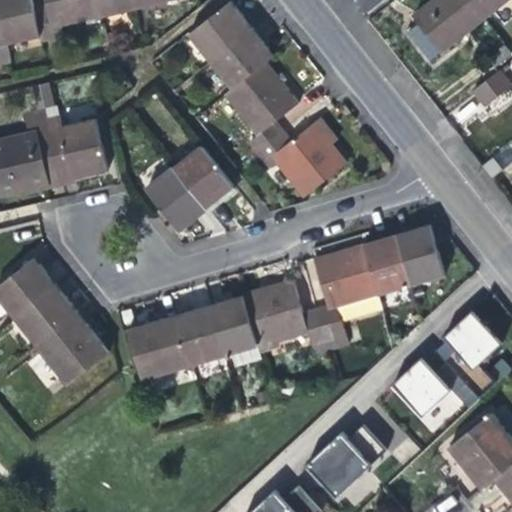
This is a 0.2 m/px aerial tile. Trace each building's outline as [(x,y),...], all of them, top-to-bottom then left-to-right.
[(0,0),(0,9),(9,46),(42,38),(34,7),(32,0),(0,0)] [(46,0),(48,3),(34,7),(42,38),(43,44),(56,40),(53,28),(103,17),(99,0),(46,0)] [(99,0),(103,17),(138,9),(135,0),(99,0)] [(135,0),(138,9),(173,1),(178,0),(135,0)] [(190,34),(212,61),(254,28),(244,15),(232,0),(190,34)] [(431,60),(485,18),(470,0),(434,0),(415,16),(420,22),(409,31),(431,60)] [(470,0),(485,18),(508,0),(470,0)] [(0,47),(9,46),(0,9),(0,47)] [(212,61),(234,89),(269,62),(276,56),(265,42),(254,28),(212,61)] [(9,46),(0,47),(0,63),(12,61),(9,46)] [(286,83),(269,62),(234,89),(226,96),(258,137),(250,143),(258,153),(286,131),(279,121),(302,103),(286,83)] [(511,84),(501,69),(474,90),(487,107),(511,86),(511,84)] [(40,193),(65,187),(49,119),(47,107),(25,112),(31,135),(0,141),(0,198),(26,194),(26,196),(40,193)] [(60,116),(49,119),(65,187),(77,184),(76,179),(94,175),(111,170),(100,119),(63,127),(60,116)] [(294,140),(286,131),(258,153),(271,170),(279,163),(307,199),(350,164),(341,153),(334,144),(341,139),(323,117),(294,140)] [(203,145),(177,165),(211,209),(225,198),(238,189),(203,145)] [(199,218),(211,209),(177,165),(147,189),(181,232),(199,218)] [(417,230),(398,235),(413,285),(447,275),(432,225),(417,230)] [(381,240),(364,245),(379,296),(413,285),(398,235),(381,240)] [(329,304),(316,308),(329,352),(350,346),(343,322),(339,307),(379,296),(364,245),(345,250),(320,257),(316,259),(329,304)] [(0,286),(0,299),(15,318),(58,284),(48,272),(36,257),(0,286)] [(317,356),(329,352),(316,308),(304,312),(295,281),(272,288),(245,295),(260,347),(310,332),(317,356)] [(70,299),(58,284),(15,318),(36,344),(79,310),(70,299)] [(264,358),(260,347),(245,295),(232,299),(213,305),(228,356),(237,354),(240,365),(264,358)] [(379,296),(339,307),(343,322),(383,310),(379,296)] [(195,310),(180,314),(195,366),(228,356),(213,305),(195,310)] [(97,333),(79,310),(36,344),(70,386),(112,351),(97,333)] [(440,339),(485,386),(492,380),(477,365),(500,343),(470,312),(440,339)] [(145,381),(195,366),(180,314),(157,321),(130,328),(145,381)] [(391,383),(429,434),(476,398),(456,371),(442,382),(423,358),(391,383)] [(484,488),(495,479),(511,465),(511,436),(492,412),(472,428),(451,446),(469,469),(484,488)] [(305,469),(334,499),(386,449),(357,420),(305,469)] [(511,465),(495,479),(508,494),(511,499),(511,465)] [(321,511),(323,511),(296,484),(282,498),(273,489),(249,511),(321,511)]
